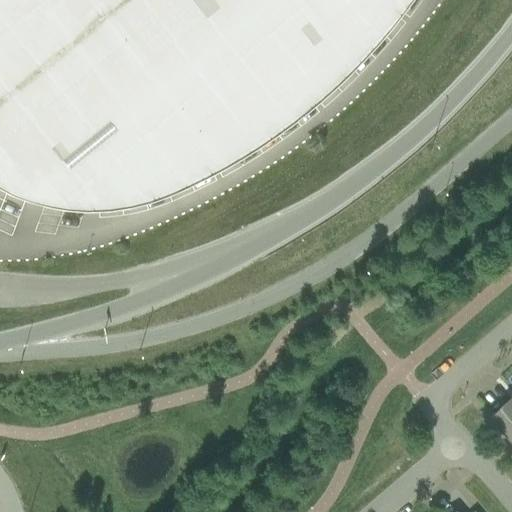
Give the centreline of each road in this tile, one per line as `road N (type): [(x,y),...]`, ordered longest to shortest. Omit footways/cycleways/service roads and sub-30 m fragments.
road 1 (unclassified): [(0,358),(152,342),(306,285),(511,115)]
road 2 (secondary): [(0,346),(202,280),(291,231)]
road 3 (unclassified): [(0,305),(195,266),(291,231)]
road 4 (secondary): [(291,231),(337,204),(461,97),(511,36)]
road 5 (unclassified): [(453,448),(431,412),(440,392),(511,328)]
